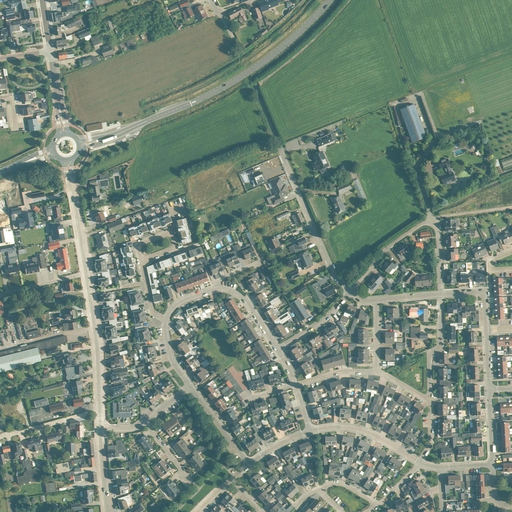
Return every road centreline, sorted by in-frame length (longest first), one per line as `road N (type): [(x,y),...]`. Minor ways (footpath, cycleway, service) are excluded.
road 1 (secondary): [(105,139),(247,72),(331,0)]
road 2 (residential): [(350,290),(334,276),(254,88)]
road 3 (residential): [(350,290),(387,247),(429,223),(437,232),(439,294)]
road 4 (tertiary): [(99,410),(86,273)]
road 5 (track): [(254,88),(350,0)]
